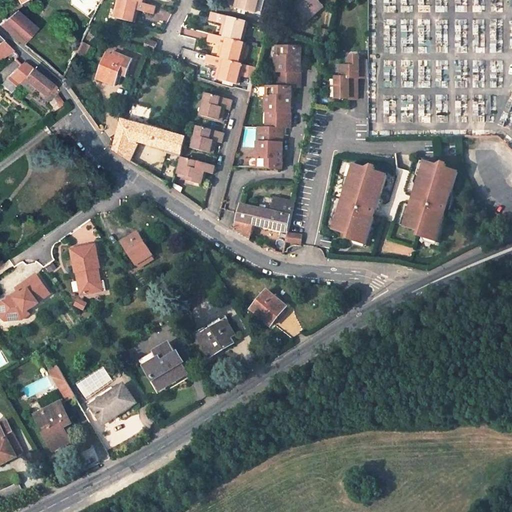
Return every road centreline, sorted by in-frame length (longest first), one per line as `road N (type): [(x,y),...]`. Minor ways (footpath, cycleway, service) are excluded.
road 1 (tertiary): [(45,511),(406,291)]
road 2 (residential): [(309,80),(288,173),(238,180),(222,236)]
road 3 (unclassified): [(134,179),(93,146),(60,87),(0,30)]
road 4 (unclassified): [(406,291),(363,275),(275,265),(222,236)]
road 5 (residential): [(15,260),(134,179)]
road 6 (residential): [(237,91),(242,98),(206,225)]
